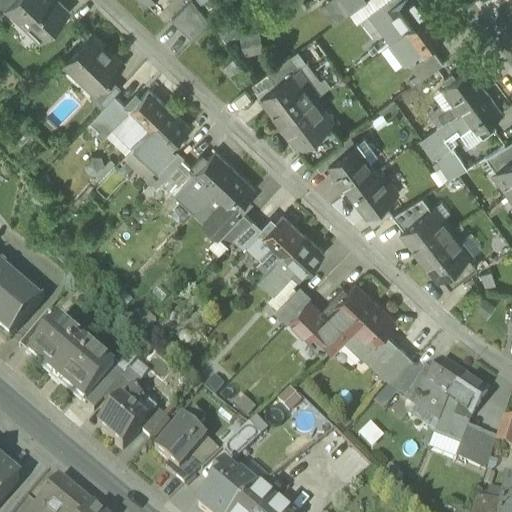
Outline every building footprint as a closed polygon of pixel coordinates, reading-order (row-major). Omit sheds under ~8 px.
[(0,0),(0,16),(7,9),(14,0),(0,0)] [(31,23),(46,37),(69,13),(59,3),(58,4),(53,0),(14,0),(7,9),(26,28),(31,23)] [(172,21),(194,41),(210,25),(191,0),(172,21)] [(350,13),(340,0),(328,0),(319,7),(333,25),(350,13)] [(340,0),(350,13),(366,0),(340,0)] [(367,0),(349,14),(356,23),(385,0),(367,0)] [(386,0),(368,14),(390,42),(404,32),(428,14),(417,0),(386,0)] [(428,14),(404,32),(421,54),(431,46),(444,36),(428,14)] [(232,17),(215,30),(226,45),(243,32),(232,17)] [(259,32),(239,37),(243,57),(264,52),(259,32)] [(407,64),(421,54),(404,32),(390,42),(405,61),(407,64)] [(100,87),(102,88),(112,78),(113,77),(108,72),(120,60),(92,33),(64,62),(84,82),(90,76),(100,87)] [(390,42),(380,50),(395,69),(405,61),(390,42)] [(411,67),(420,80),(443,63),(431,46),(421,54),(423,57),(411,67)] [(261,97),(294,72),(306,63),(298,52),(270,72),(277,81),(259,94),(261,97)] [(294,72),(314,99),(331,86),(324,77),(320,81),(306,63),(294,72)] [(453,104),(458,111),(485,91),(469,69),(442,89),(453,104)] [(252,86),(258,95),(259,94),(277,81),(270,72),(255,84),(252,86)] [(261,97),(281,124),(314,99),(294,72),(261,97)] [(91,97),(102,108),(114,95),(121,87),(112,78),(102,88),(100,87),(91,97)] [(128,110),(129,111),(148,130),(168,108),(148,89),(140,98),(138,100),(129,110),(128,110)] [(453,104),(442,89),(433,96),(441,107),(444,111),(453,104)] [(502,114),(485,91),(458,111),(438,126),(436,128),(437,128),(421,139),(434,158),(451,146),(456,143),(452,138),(460,133),(469,146),(482,137),(494,128),(490,123),(502,114)] [(95,133),(102,139),(106,135),(113,127),(129,111),(128,110),(129,110),(125,106),(126,105),(114,95),(102,108),(90,122),(98,130),(95,133)] [(125,106),(129,110),(138,100),(134,97),(126,105),(125,106)] [(325,112),(314,99),(281,124),(300,149),(303,147),(330,126),(322,115),(325,112)] [(430,116),(438,126),(458,111),(453,104),(444,111),(441,107),(430,116)] [(189,127),(168,108),(148,130),(133,145),(156,168),(157,168),(175,149),(176,149),(186,139),(181,135),(189,127)] [(133,145),(148,130),(129,111),(113,127),(132,147),(133,145)] [(303,147),(312,160),(333,145),(340,139),(330,126),(303,147)] [(113,127),(106,135),(125,154),(132,147),(113,127)] [(364,137),(355,144),(368,163),(378,155),(364,137)] [(511,140),(485,157),(496,171),(511,159),(511,140)] [(328,164),(349,192),(376,173),(368,163),(355,144),(340,155),(328,164)] [(133,145),(132,147),(125,154),(123,156),(155,188),(160,183),(151,173),(156,168),(133,145)] [(340,155),(333,145),(312,160),(320,170),(328,164),(340,155)] [(434,158),(441,169),(457,154),(451,146),(434,158)] [(151,173),(160,183),(182,160),(184,157),(176,149),(175,149),(157,168),(156,168),(151,173)] [(190,168),(194,173),(215,191),(234,170),(214,152),(204,163),(199,158),(190,167),(190,168)] [(441,169),(449,180),(453,177),(458,174),(467,169),(457,154),(441,169)] [(102,157),(91,156),(85,165),(87,175),(98,174),(104,166),(102,157)] [(502,185),(511,198),(511,197),(511,159),(496,171),(505,183),(502,185)] [(190,167),(182,160),(160,183),(155,188),(151,193),(167,207),(177,197),(174,194),(194,173),(190,168),(190,167)] [(254,189),(234,170),(215,191),(194,213),(217,235),(218,236),(243,211),(251,202),(247,198),(254,189)] [(379,170),(376,173),(349,192),(367,216),(384,204),(397,194),(379,170)] [(194,213),(215,191),(194,173),(174,194),(177,197),(194,213)] [(392,214),(404,229),(431,208),(422,196),(392,214)] [(391,213),(384,204),(367,216),(374,225),(391,213)] [(435,206),(431,208),(440,220),(444,217),(435,206)] [(401,232),(420,257),(454,230),(444,217),(440,220),(431,208),(404,229),(401,232)] [(227,245),(234,238),(252,220),(243,211),(218,236),(227,245)] [(258,264),(266,272),(303,235),(282,216),(275,224),(270,219),(261,228),(246,244),(247,245),(259,256),(258,257),(262,260),(258,264)] [(261,228),(252,220),(234,238),(245,248),(247,245),(246,244),(261,228)] [(461,239),(454,230),(420,257),(438,281),(442,278),(469,257),(460,245),(463,243),(461,239)] [(463,243),(472,255),(482,247),(470,232),(461,239),(463,243)] [(303,234),(303,235),(266,272),(258,281),(272,294),(291,275),(297,281),(323,253),(303,234)] [(218,236),(217,235),(207,245),(217,255),(227,245),(218,236)] [(472,255),(463,243),(460,245),(469,257),(472,255)] [(70,260),(56,249),(50,257),(63,268),(70,260)] [(442,278),(450,288),(477,268),(469,257),(442,278)] [(0,270),(40,305),(43,302),(0,264),(0,270)] [(0,270),(0,333),(9,341),(40,305),(0,270)] [(278,309),(296,289),(292,286),(297,281),(291,275),(272,294),(268,299),(278,309)] [(322,355),(343,335),(375,303),(355,283),(348,291),(344,288),(330,303),(333,306),(324,316),(322,314),(323,313),(308,299),(307,300),(288,320),(322,355)] [(296,289),(278,309),(275,312),(286,322),(288,320),(307,300),(308,299),(311,296),(300,286),(296,289)] [(475,309),(486,318),(496,307),(484,298),(475,309)] [(396,322),(375,303),(343,335),(377,368),(399,346),(385,333),(396,322)] [(135,320),(147,331),(151,327),(155,322),(144,311),(135,320)] [(28,357),(84,406),(97,391),(114,372),(57,323),(28,357)] [(151,327),(147,331),(141,337),(153,347),(162,337),(151,327)] [(377,368),(392,383),(410,362),(413,360),(399,346),(377,368)] [(122,379),(128,373),(141,358),(132,351),(114,372),(122,379)] [(426,373),(410,362),(392,383),(388,388),(398,395),(407,401),(426,373)] [(413,405),(440,423),(448,403),(464,379),(464,378),(441,363),(432,377),(426,373),(407,401),(413,405)] [(128,373),(122,379),(114,372),(97,391),(84,406),(93,413),(103,401),(114,411),(122,402),(123,402),(132,391),(135,394),(142,385),(128,373)] [(204,386),(215,396),(224,386),(213,376),(204,386)] [(464,379),(448,403),(460,411),(471,418),(487,395),(464,379)] [(382,413),(398,395),(388,388),(372,405),(382,413)] [(301,403),(289,390),(277,402),(289,415),(301,403)] [(98,429),(124,452),(142,431),(157,413),(135,394),(132,391),(123,402),(122,402),(114,411),(98,429)] [(256,411),(241,397),(231,407),(246,421),(256,411)] [(468,430),(469,427),(455,421),(460,411),(448,403),(440,423),(434,436),(461,447),(468,430)] [(440,423),(413,405),(405,417),(434,436),(440,423)] [(182,422),(156,453),(176,471),(180,474),(191,461),(207,443),(202,439),(203,439),(206,435),(201,430),(206,424),(191,411),(182,422)] [(471,418),(460,411),(455,421),(469,427),(471,418)] [(142,431),(150,439),(166,420),(158,413),(157,413),(142,431)] [(511,422),(502,419),(497,436),(496,440),(494,445),(511,451),(511,422)] [(384,439),(370,425),(358,437),(372,451),(384,439)] [(234,463),(260,438),(248,426),(222,450),(234,463)] [(485,472),(494,445),(496,440),(468,430),(461,447),(455,460),(485,472)] [(461,447),(434,436),(429,450),(454,462),(455,460),(461,447)] [(191,461),(201,469),(218,453),(207,443),(191,461)] [(173,475),(184,485),(201,469),(191,461),(180,474),(176,471),(173,475)] [(0,504),(19,482),(0,466),(0,504)] [(241,478),(255,490),(268,480),(251,466),(241,478)] [(203,511),(237,511),(255,490),(241,478),(240,477),(237,480),(223,469),(216,478),(220,481),(198,507),(203,511)] [(511,477),(506,477),(501,504),(511,505),(511,477)] [(30,511),(90,511),(93,509),(58,479),(30,511)] [(281,511),(255,490),(237,511),(281,511)] [(409,500),(420,511),(436,511),(414,490),(410,499),(409,500)] [(511,511),(511,505),(501,504),(477,500),(473,511),(511,511)]
